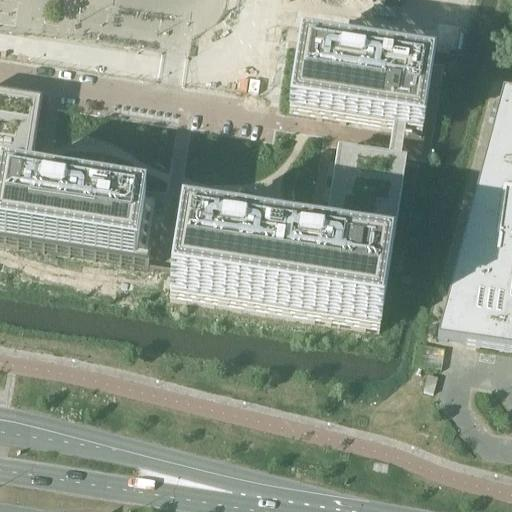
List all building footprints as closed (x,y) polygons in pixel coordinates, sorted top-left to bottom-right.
[(298,56),(288,122),(329,129),(329,132),(390,142),(391,139),(419,144),(424,111),(423,111),(428,75),(298,56)] [(511,94),(502,93),(437,341),(511,352),(511,94)] [(0,98),(0,248),(148,272),(148,271),(148,270),(155,227),(155,226),(157,216),(158,209),(141,207),(131,205),(128,205),(123,204),(115,203),(111,202),(103,201),(98,200),(90,199),(85,198),(77,196),(72,196),(64,194),(59,194),(51,192),(46,192),(38,190),(29,189),(31,178),(32,171),(33,161),(38,132),(39,127),(42,105),(14,100),(9,100),(0,98)] [(336,157),(324,238),(392,248),(404,167),(336,157)] [(174,275),(169,303),(378,336),(389,267),(388,267),(372,264),(365,263),(348,261),(339,259),(321,256),(286,251),(279,250),(265,247),(253,246),(239,243),(228,242),(213,239),(202,238),(188,235),(180,234),(175,265),(175,266),(174,274),(174,275)] [(416,348),(413,368),(441,372),(444,352),(416,348)] [(432,396),(437,381),(427,378),(423,394),(432,396)]
